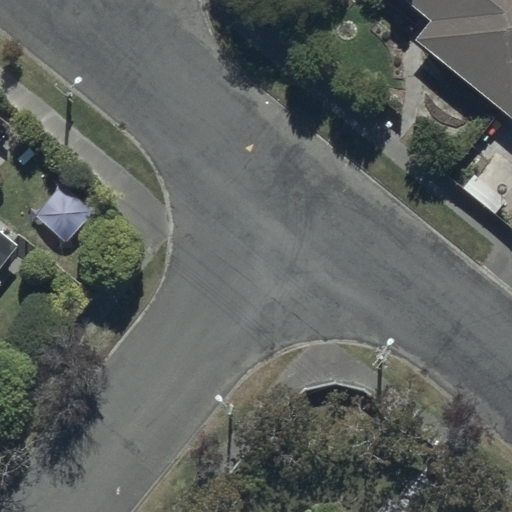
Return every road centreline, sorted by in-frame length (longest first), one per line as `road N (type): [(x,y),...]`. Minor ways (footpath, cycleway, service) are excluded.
road 1 (residential): [(308,211),(57,511)]
road 2 (residential): [(74,12),(308,211)]
road 3 (residential): [(308,211),(511,373)]
